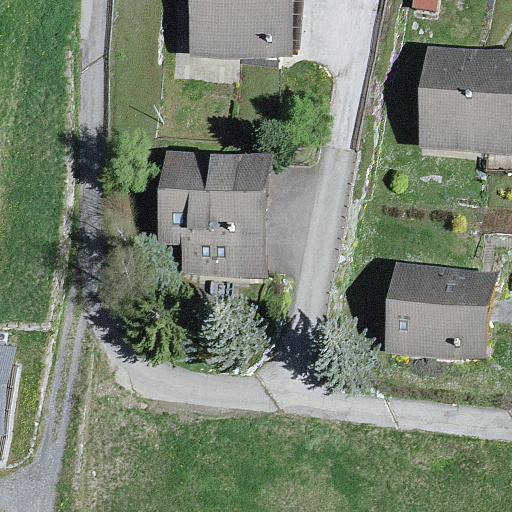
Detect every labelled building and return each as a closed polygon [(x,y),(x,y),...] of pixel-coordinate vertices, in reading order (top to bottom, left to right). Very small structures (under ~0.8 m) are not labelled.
[(290,0),(195,0),(189,72),(284,83),(290,0)] [(511,71),(428,64),(423,166),(511,174),(511,71)] [(264,183),(168,172),(157,281),(256,294),(264,183)] [(486,289),(393,280),(383,366),(477,379),(486,289)] [(26,357),(0,353),(0,441),(13,443),(26,357)]
